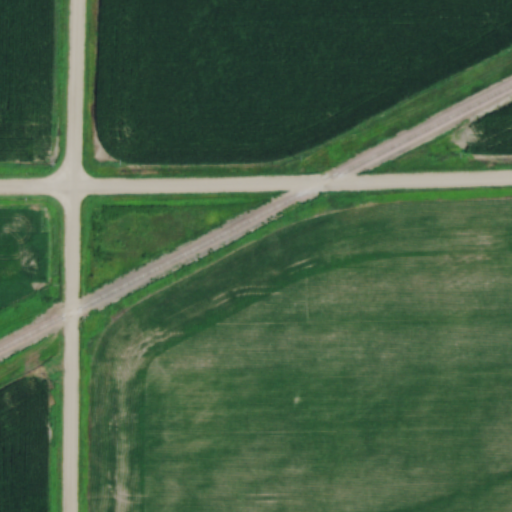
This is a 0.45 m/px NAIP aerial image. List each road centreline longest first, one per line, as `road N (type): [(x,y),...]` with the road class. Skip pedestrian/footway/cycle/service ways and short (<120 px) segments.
road 1 (residential): [(67,511),(74,0)]
road 2 (residential): [(0,191),(511,184)]
